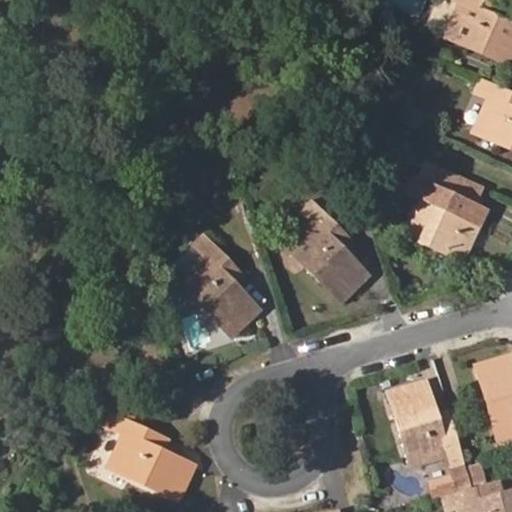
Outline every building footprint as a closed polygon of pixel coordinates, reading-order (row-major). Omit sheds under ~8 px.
[(511,67),(511,24),(499,18),(487,13),(493,1),(491,0),(451,0),(459,4),(444,38),(511,67)] [(499,18),(504,6),(493,1),(487,13),(499,18)] [(511,150),(511,92),(481,78),(475,93),(487,99),(472,133),(511,150)] [(460,261),(484,210),(474,205),(461,199),(469,180),(426,160),(417,180),(412,177),(405,192),(421,200),(405,236),(460,261)] [(474,205),(483,186),(469,180),(461,199),(474,205)] [(346,254),(337,245),(347,235),(313,201),(301,212),(311,222),(285,248),(339,303),(367,275),(346,254)] [(234,284),(225,276),(236,266),(205,235),(193,246),(203,256),(176,282),(230,337),(258,309),(234,284)] [(346,254),(356,244),(347,235),(337,245),(346,254)] [(244,274),(236,266),(225,276),(234,284),(244,274)] [(511,354),(474,366),(496,440),(511,435),(511,354)] [(468,476),(451,423),(438,427),(435,416),(425,382),(387,393),(409,467),(445,456),(453,481),(468,476)] [(451,423),(448,412),(435,416),(438,427),(451,423)] [(162,450),(151,445),(157,433),(116,415),(110,429),(122,435),(106,469),(177,501),(194,465),(162,450)] [(162,450),(168,438),(157,433),(151,445),(162,450)] [(500,493),(495,479),(485,482),(489,496),(500,493)] [(511,511),(511,489),(500,493),(489,496),(485,482),(442,495),(447,511),(460,507),(461,511),(511,511)]
